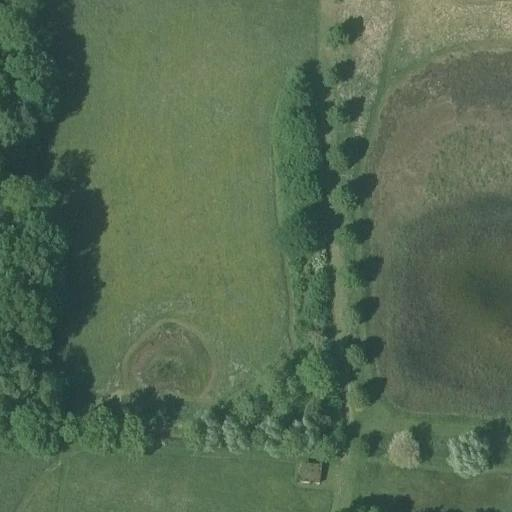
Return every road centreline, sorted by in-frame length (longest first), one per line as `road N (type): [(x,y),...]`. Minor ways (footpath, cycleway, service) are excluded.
road 1 (track): [(325,0),(346,401),(354,412),(350,458)]
road 2 (track): [(365,336),(360,163),(392,72),(399,0)]
